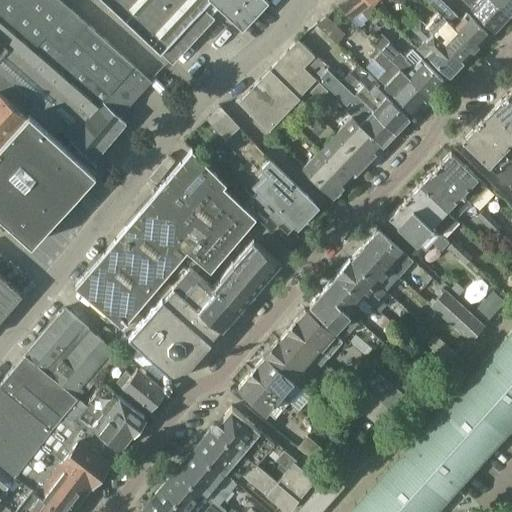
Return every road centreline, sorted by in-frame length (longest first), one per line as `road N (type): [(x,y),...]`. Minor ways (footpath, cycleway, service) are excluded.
road 1 (residential): [(108,511),(182,401),(223,372),(511,45)]
road 2 (residential): [(307,0),(295,23),(180,127),(0,335)]
